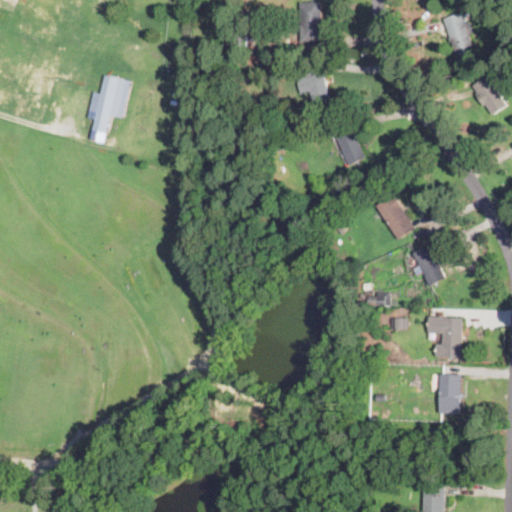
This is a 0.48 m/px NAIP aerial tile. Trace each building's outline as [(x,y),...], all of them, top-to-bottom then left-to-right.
[(302,41),(301,41),(301,40),(300,2),(301,2),(302,2),(306,2),(322,2),(322,18),(322,20),(322,23),(323,33),(323,41),(317,41),(313,41),(305,41),(302,41)] [(463,13),(467,24),(470,23),(473,32),(470,33),(476,52),(460,58),(454,41),(453,41),(445,19),(463,13)] [(242,50),(235,50),(234,42),(241,42),(242,50)] [(327,83),(332,103),(332,104),(315,108),(312,94),(311,92),(309,92),(308,93),(307,93),(301,94),(300,91),(297,79),(299,78),(302,78),(308,76),(305,66),(305,64),(306,64),(312,62),(315,62),(322,60),(323,64),(324,70),(325,72),(326,78),(327,81),(327,82),(327,83)] [(108,132),(108,133),(106,133),(94,130),(94,128),(95,123),(106,75),(106,74),(111,75),(120,78),(113,112),(109,127),(109,128),(108,132)] [(507,103),(508,105),(495,114),(494,115),(487,105),(486,106),(479,95),(478,93),(479,92),(478,90),(475,85),(478,83),(490,76),(493,81),(495,85),(499,91),(507,103)] [(367,157),(351,165),(348,159),(335,134),(335,133),(335,132),(347,126),(351,124),(352,126),(354,131),(355,131),(355,132),(355,133),(356,134),(358,139),(359,141),(367,157)] [(404,236),(400,239),(390,223),(381,210),(380,208),(379,208),(378,206),(378,205),(390,198),(392,196),(391,195),(394,194),(395,193),(401,202),(402,203),(405,207),(404,208),(405,210),(410,218),(412,221),(413,221),(416,227),(417,228),(411,232),(409,233),(404,236)] [(432,249),(434,252),(438,251),(441,258),(441,259),(442,260),(442,261),(443,262),(444,264),(443,264),(442,264),(441,265),(442,265),(448,278),(436,284),(435,284),(432,285),(432,286),(426,273),(425,273),(424,273),(418,276),(417,273),(415,268),(420,265),(421,265),(419,260),(418,260),(416,256),(414,252),(415,252),(419,250),(425,248),(426,247),(429,246),(431,245),(431,247),(432,249)] [(374,290),(366,290),(365,283),(374,282),(374,290)] [(388,305),(380,305),(379,295),(388,295),(388,305)] [(463,339),(462,354),(462,355),(462,356),(458,356),(437,355),(437,354),(437,353),(437,343),(443,343),(443,342),(443,340),(443,335),(444,332),(431,332),(429,332),(430,318),(430,316),(431,316),(435,316),(462,317),(463,317),(464,317),(464,318),(463,321),(463,332),(463,336),(463,339)] [(409,320),(409,330),(402,330),(398,330),(398,319),(398,318),(407,318),(409,318),(409,320)] [(463,393),(463,414),(443,414),(441,414),(442,384),(442,373),(462,374),(462,379),(462,383),(462,386),(462,389),(462,393),(463,393)] [(387,402),(377,402),(377,394),(387,394),(387,402)] [(75,498),(72,499),(62,482),(66,479),(75,473),(81,483),(86,491),(80,494),(75,498)] [(446,503),(445,511),(424,511),(424,509),(425,503),(425,501),(425,497),(425,488),(425,485),(426,485),(436,485),(439,485),(443,485),(444,485),(446,485),(446,486),(446,487),(446,495),(446,500),(446,503)]
